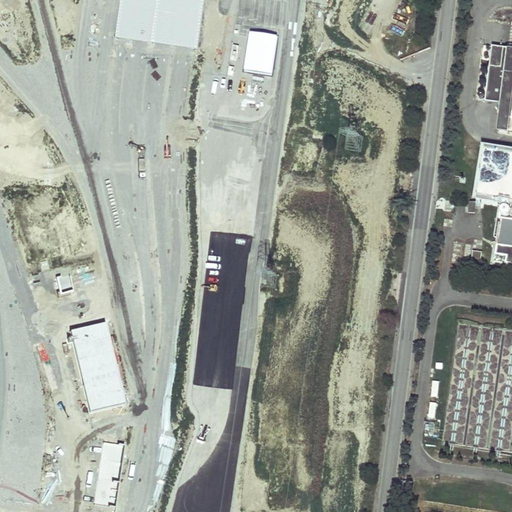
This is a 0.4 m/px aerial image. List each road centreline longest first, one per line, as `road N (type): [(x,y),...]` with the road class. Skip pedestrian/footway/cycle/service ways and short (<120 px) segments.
road 1 (residential): [(448,0),(384,511)]
road 2 (unknown): [(199,0),(183,21),(174,78),(198,170),(166,230)]
road 3 (unknown): [(353,41),(325,54),(288,52),(254,33),(233,3)]
